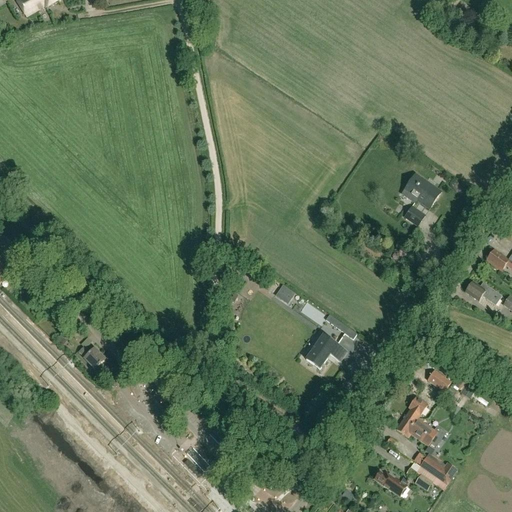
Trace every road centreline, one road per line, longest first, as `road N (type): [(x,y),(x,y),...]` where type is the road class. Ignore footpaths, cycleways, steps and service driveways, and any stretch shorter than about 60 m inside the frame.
road 1 (track): [(181,0),(218,188),(215,377),(335,455)]
road 2 (tertiary): [(295,511),(511,197)]
road 3 (unclassified): [(146,382),(0,238)]
